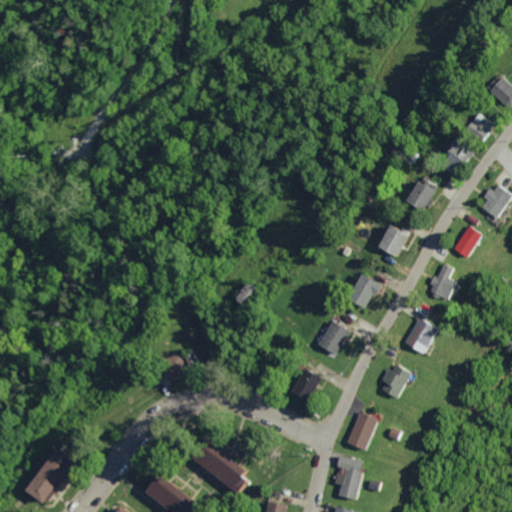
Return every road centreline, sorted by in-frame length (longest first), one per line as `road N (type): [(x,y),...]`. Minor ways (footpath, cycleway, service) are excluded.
road 1 (residential): [(320,439),(511,121)]
road 2 (residential): [(320,439),(251,409),(170,410),(132,437),(76,511)]
